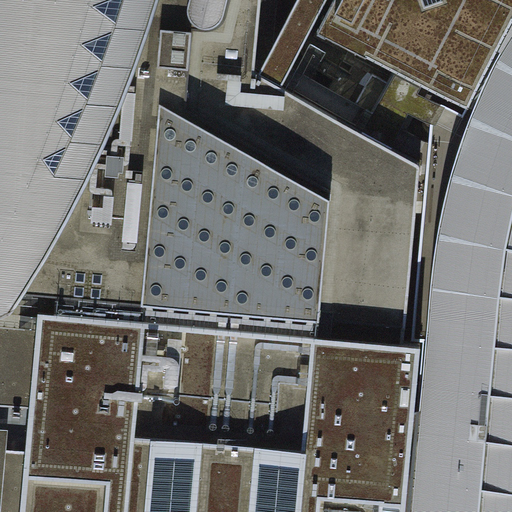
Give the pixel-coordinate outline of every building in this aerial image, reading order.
[(0,0),(0,395),(29,398),(37,304),(130,311),(150,90),(165,0),(0,0)] [(420,340),(404,338),(420,162),(391,146),(362,130),(280,83),(257,71),(254,69),(260,0),(165,0),(150,90),(130,311),(37,304),(29,398),(45,400),(39,471),(24,470),(20,511),(403,511),(407,477),(411,433),(414,407),(420,340)] [(295,0),(257,71),(280,83),(323,0),(295,0)] [(511,0),(333,0),(318,29),(392,67),(421,82),(499,122),(502,118),(511,123),(511,0)] [(511,511),(511,21),(497,51),(500,53),(500,54),(499,55),(499,56),(498,56),(498,57),(498,58),(497,58),(497,59),(497,60),(496,60),(496,61),(496,62),(495,62),(495,63),(494,64),(494,65),(493,66),(493,67),(492,68),(492,69),(491,70),(491,71),(490,72),(490,73),(489,74),(489,75),(488,76),(488,77),(487,78),(487,79),(486,80),(486,81),(486,82),(485,82),(485,83),(484,84),(484,85),(483,86),(483,87),(482,88),(482,89),(482,90),(481,90),(481,91),(481,92),(480,92),(480,93),(480,94),(479,95),(479,96),(478,97),(478,98),(478,99),(477,99),(477,100),(477,101),(476,101),(476,102),(476,103),(475,104),(475,105),(475,106),(474,107),(474,108),(473,109),(473,110),(473,111),(472,111),(472,112),(472,113),(471,114),(471,115),(471,116),(470,116),(470,117),(470,118),(469,119),(469,120),(469,121),(468,121),(468,122),(468,123),(467,124),(467,125),(467,126),(466,127),(466,128),(466,129),(465,129),(465,130),(465,131),(465,132),(464,132),(464,133),(464,134),(463,135),(463,136),(463,137),(462,137),(462,138),(462,139),(462,140),(461,141),(461,142),(461,143),(460,143),(460,144),(460,145),(460,146),(459,146),(459,147),(459,148),(459,149),(458,150),(458,151),(458,152),(457,155),(456,156),(456,157),(456,158),(456,159),(455,159),(455,160),(455,161),(455,162),(454,162),(454,163),(454,164),(454,165),(453,166),(453,167),(453,168),(453,169),(452,169),(452,170),(452,171),(452,172),(451,173),(451,174),(451,175),(451,176),(450,176),(450,177),(450,178),(450,179),(450,180),(449,180),(449,181),(449,182),(449,183),(449,184),(448,184),(448,185),(448,186),(448,187),(447,188),(447,189),(447,190),(447,191),(446,192),(446,193),(446,194),(446,195),(446,196),(445,196),(445,197),(445,198),(445,199),(445,200),(444,200),(444,201),(444,202),(444,203),(444,204),(443,205),(443,206),(443,207),(443,208),(443,209),(442,210),(442,211),(442,212),(442,213),(442,214),(441,214),(441,215),(441,216),(441,217),(441,218),(441,219),(440,219),(440,220),(440,221),(440,222),(440,223),(440,224),(439,225),(439,226),(439,227),(439,228),(439,229),(438,230),(438,231),(438,232),(438,233),(438,234),(438,235),(437,236),(437,237),(437,238),(437,239),(437,240),(437,241),(436,242),(436,243),(436,244),(436,245),(436,246),(436,247),(436,248),(435,248),(435,249),(435,250),(435,251),(435,252),(435,253),(435,254),(435,255),(434,255),(434,256),(434,257),(434,258),(434,259),(434,260),(434,261),(434,262),(433,263),(433,264),(433,265),(433,266),(433,267),(433,268),(433,269),(433,270),(433,271),(432,272),(432,273),(432,274),(432,275),(432,276),(432,277),(432,278),(432,279),(432,280),(431,281),(431,282),(431,283),(431,284),(431,285),(431,286),(431,287),(430,299),(429,304),(426,344),(424,360),(422,384),(422,388),(420,407),(414,407),(411,433),(407,477),(403,511),(511,511)] [(392,67),(362,130),(391,146),(421,82),(392,67)] [(0,511),(20,511),(24,470),(39,471),(45,400),(29,398),(0,395),(0,511)]
